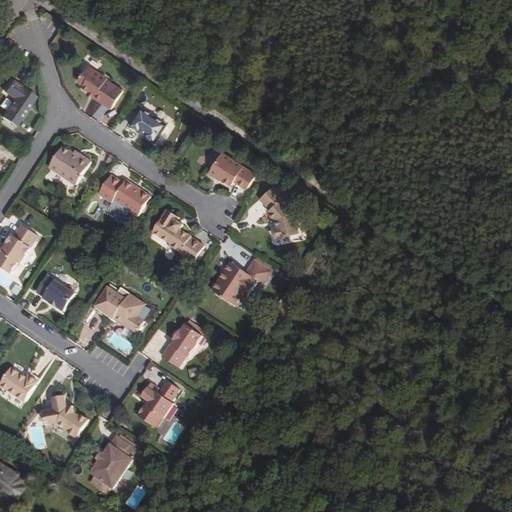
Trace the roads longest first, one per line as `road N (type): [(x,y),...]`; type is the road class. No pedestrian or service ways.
road 1 (track): [(511,316),(37,0)]
road 2 (track): [(145,511),(342,205)]
road 3 (residential): [(62,111),(224,214)]
road 4 (residential): [(117,387),(0,305)]
